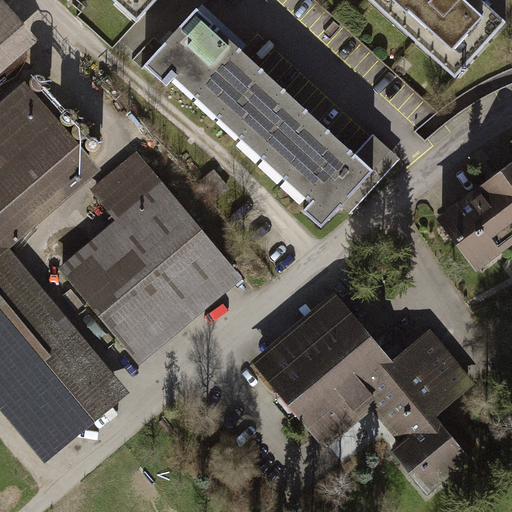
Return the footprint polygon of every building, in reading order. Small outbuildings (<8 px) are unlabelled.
[(0,0),(0,67),(41,32),(12,0),(0,0)] [(147,0),(112,0),(132,18),(147,0)] [(370,0),(455,77),(507,21),(484,0),(370,0)] [(368,173),(193,12),(143,66),(318,227),(368,173)] [(0,104),(0,400),(48,457),(128,390),(9,250),(101,171),(25,83),(0,104)] [(91,142),(101,134),(80,111),(71,119),(91,142)] [(59,258),(147,360),(249,273),(139,147),(97,183),(117,207),(59,258)] [(511,236),(511,149),(429,213),(471,268),(511,236)] [(385,354),(332,289),(248,358),(323,444),(369,407),(393,434),(384,443),(426,490),(466,449),(433,408),(470,381),(429,324),(385,354)]
